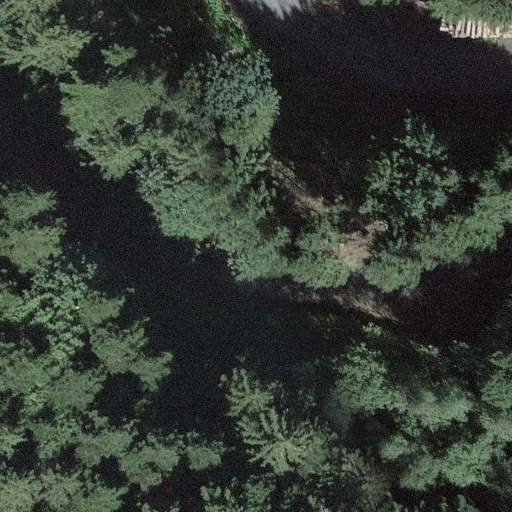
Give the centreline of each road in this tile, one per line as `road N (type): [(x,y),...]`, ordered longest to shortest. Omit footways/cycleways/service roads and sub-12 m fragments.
road 1 (track): [(511,243),(492,255),(353,278),(185,257),(75,194),(0,116)]
road 2 (track): [(385,0),(511,21)]
